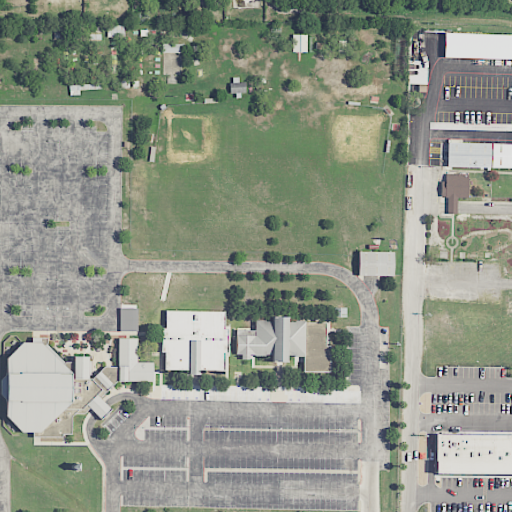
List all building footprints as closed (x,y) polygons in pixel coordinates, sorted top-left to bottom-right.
[(293,53),(307,52),(306,35),(292,35),(293,53)] [(163,74),(181,75),(182,44),(164,44),(163,74)] [(245,93),(245,82),(230,83),(230,94),(245,93)] [(447,167),(511,168),(511,144),(447,143),(447,167)] [(447,214),(457,214),(457,198),(468,198),(469,174),(442,174),(442,197),(448,197),(447,214)] [(393,276),(394,252),(358,252),(358,276),(393,276)] [(224,372),(224,355),(228,354),(228,329),(225,329),(225,311),(166,311),(165,329),(162,328),(162,352),(165,352),(165,371),(224,372)] [(304,323),(295,323),(288,323),(288,317),(271,317),(271,322),(254,321),(254,332),(235,332),(235,357),(241,357),(241,361),(249,361),(249,357),(262,358),(271,358),(271,364),(286,364),(286,358),(302,358),(302,375),(330,375),(330,347),(325,347),(325,323),(304,323)] [(32,432),(32,436),(63,437),(63,434),(72,434),(72,419),(75,415),(84,414),(118,381),(151,382),(151,362),(137,362),(137,338),(118,338),(118,366),(104,366),(92,377),(89,377),(89,356),(73,356),(73,361),(62,361),(47,346),(47,337),(32,337),(32,342),(23,342),(6,359),(6,373),(1,380),(1,395),(6,400),(6,416),(21,432),(32,432)] [(435,434),(511,434),(511,472),(434,472),(435,434)]
